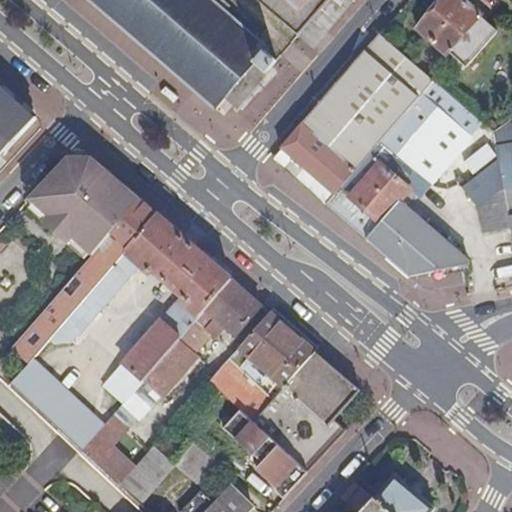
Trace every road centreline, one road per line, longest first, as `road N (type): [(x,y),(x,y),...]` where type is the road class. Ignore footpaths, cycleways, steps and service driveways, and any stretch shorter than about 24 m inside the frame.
road 1 (secondary): [(216,191),(433,373)]
road 2 (residential): [(216,191),(384,0)]
road 3 (residential): [(301,511),(433,373)]
road 4 (secondary): [(102,96),(216,191)]
road 5 (residential): [(102,96),(0,199)]
road 6 (secondary): [(0,8),(102,96)]
